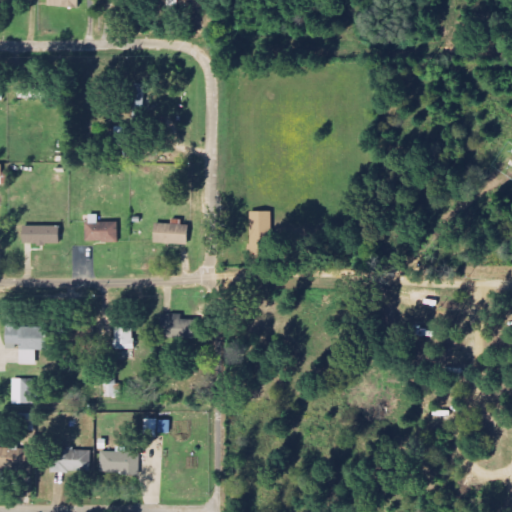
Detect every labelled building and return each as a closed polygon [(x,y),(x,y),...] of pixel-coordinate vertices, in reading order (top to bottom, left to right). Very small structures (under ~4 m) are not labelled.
[(51,0),(51,8),(84,8),(84,0),(51,0)] [(272,237),(271,212),(250,212),(251,238),(272,237)] [(117,223),(98,224),(98,215),(87,216),(88,243),(118,243),(117,223)] [(187,245),(188,226),(181,226),(181,220),(172,220),(172,225),(155,224),(154,244),(187,245)] [(59,245),(59,227),(23,226),(23,244),(59,245)] [(182,315),(168,316),(169,339),(199,337),(198,320),(183,321),(182,315)] [(37,365),(37,350),(43,350),(42,328),(17,329),(17,323),(5,324),(6,350),(20,349),(21,365),(37,365)] [(136,329),(115,328),(115,349),(138,350),(138,341),(135,341),(136,329)] [(110,398),(123,398),(122,384),(117,385),(117,378),(109,378),(110,398)] [(21,400),(39,399),(38,379),(16,380),(17,391),(20,391),(21,400)] [(145,437),(159,437),(159,433),(172,434),(172,420),(145,420),(145,437)] [(0,469),(33,470),(33,450),(0,449),(0,469)] [(91,473),(92,451),(52,450),(51,472),(91,473)] [(140,453),(102,452),(102,474),(140,474),(140,453)]
